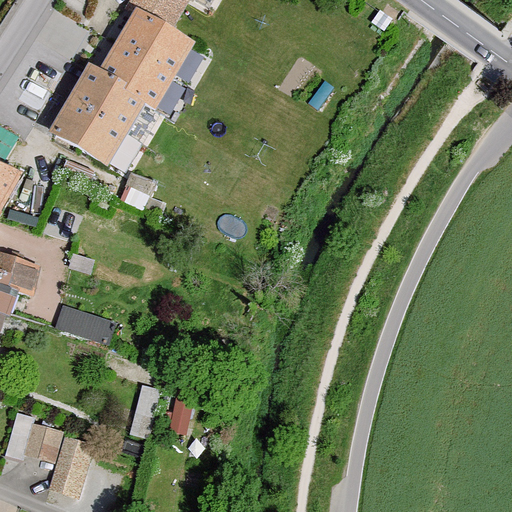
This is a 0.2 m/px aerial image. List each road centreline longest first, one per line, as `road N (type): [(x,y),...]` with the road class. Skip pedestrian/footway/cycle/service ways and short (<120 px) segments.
road 1 (track): [(503,60),(438,140),(357,291),(326,385),(304,511)]
road 2 (unclassified): [(511,125),(466,177),(426,244),(382,354),(349,511)]
